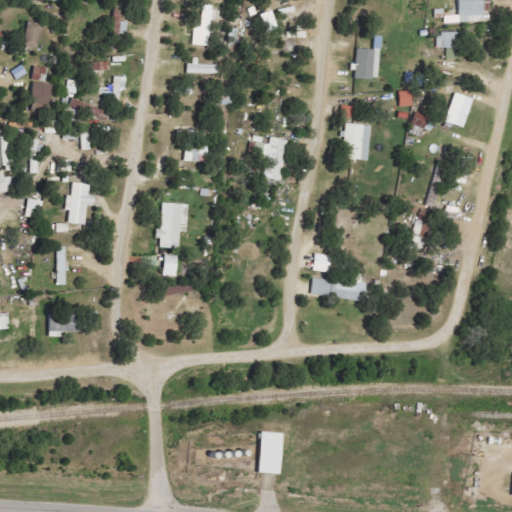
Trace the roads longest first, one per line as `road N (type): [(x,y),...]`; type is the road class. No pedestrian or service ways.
road 1 (residential): [(445,336),(412,347),(0,374)]
road 2 (residential): [(153,364),(128,346),(115,311),(160,0)]
road 3 (residential): [(300,350),(292,282),(332,0)]
road 4 (residential): [(511,64),(445,336)]
road 5 (residential): [(153,364),(158,511)]
